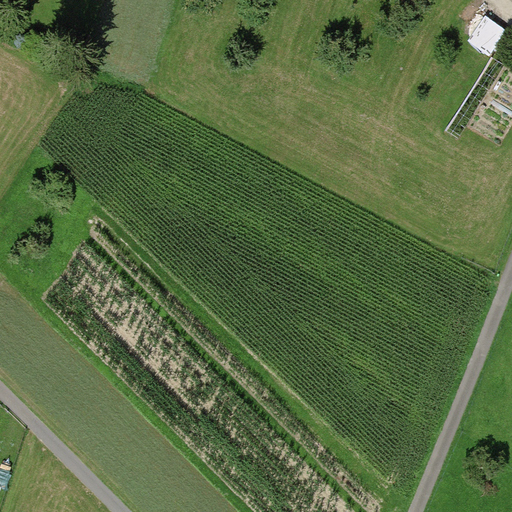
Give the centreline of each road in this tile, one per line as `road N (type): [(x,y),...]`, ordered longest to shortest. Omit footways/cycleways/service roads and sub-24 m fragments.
road 1 (residential): [(511,277),(419,511)]
road 2 (residential): [(128,511),(0,385)]
